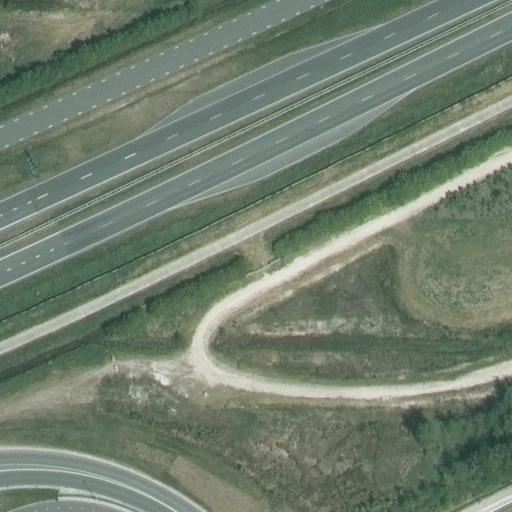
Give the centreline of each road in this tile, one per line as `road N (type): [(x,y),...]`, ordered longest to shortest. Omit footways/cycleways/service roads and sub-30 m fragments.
road 1 (trunk): [(0,274),(511,27)]
road 2 (trunk): [(468,0),(0,216)]
road 3 (unclassified): [(303,0),(0,138)]
road 4 (tertiary): [(172,511),(83,474),(0,469)]
